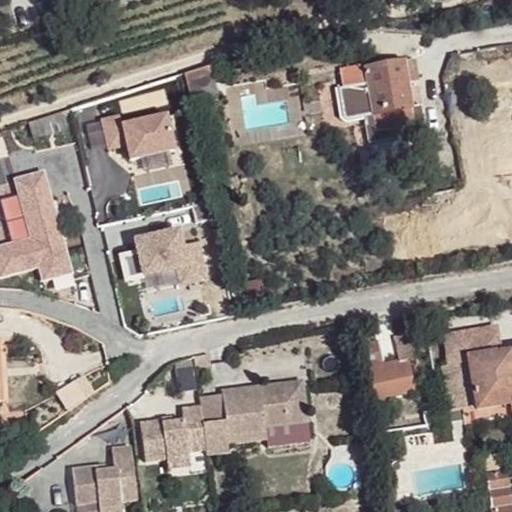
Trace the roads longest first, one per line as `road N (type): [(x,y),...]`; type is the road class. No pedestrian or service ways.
road 1 (residential): [(0,475),(176,345),(511,275)]
road 2 (unknown): [(0,295),(176,345)]
